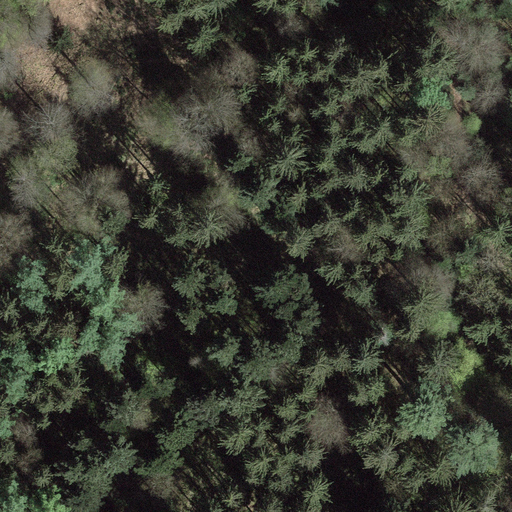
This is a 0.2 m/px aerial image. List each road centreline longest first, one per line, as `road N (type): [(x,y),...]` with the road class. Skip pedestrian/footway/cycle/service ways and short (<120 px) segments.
road 1 (track): [(96,511),(511,181)]
road 2 (track): [(486,511),(474,411),(483,203),(441,21),(429,0)]
